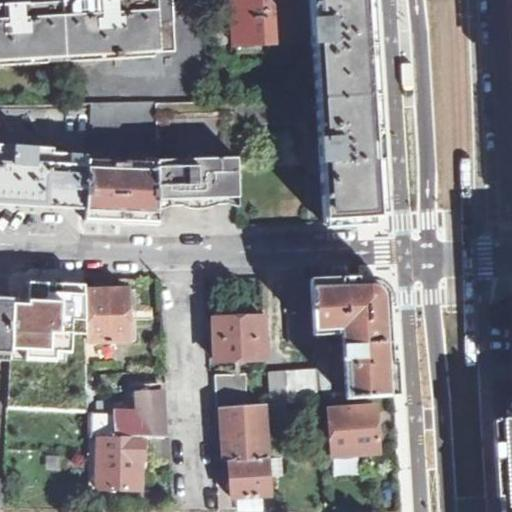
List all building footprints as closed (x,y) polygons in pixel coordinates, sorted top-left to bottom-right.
[(0,0),(0,64),(75,60),(176,54),(174,12),(172,0),(102,0),(101,0),(35,0),(35,4),(21,5),(9,5),(8,0),(0,0)] [(233,0),(237,53),(293,50),(289,0),(233,0)] [(309,0),(316,102),(236,103),(237,126),(318,123),(323,224),(357,221),(381,193),(378,153),(372,59),(372,47),(368,0),(309,0)] [(204,10),(174,12),(176,54),(75,60),(76,106),(92,106),(156,105),(208,104),(204,10)] [(157,162),(158,205),(198,203),(216,203),(238,202),(237,126),(236,103),(208,104),(156,105),(157,131),(157,162)] [(156,105),(92,106),(90,134),(157,131),(156,105)] [(0,197),(19,199),(71,202),(85,203),(88,159),(90,134),(92,106),(76,106),(0,106),(0,197)] [(117,160),(88,159),(85,203),(85,221),(93,221),(159,224),(158,205),(157,162),(127,161),(127,167),(117,166),(117,160)] [(371,283),(313,284),(313,310),(313,314),(314,344),(335,343),(338,400),(394,396),(391,350),(387,299),(371,283)] [(313,310),(313,284),(285,285),(286,296),(287,315),(313,314),(313,310)] [(89,363),(113,363),(112,342),(136,341),(135,289),(113,290),(88,290),(89,363)] [(84,300),(14,298),(10,429),(80,431),(84,300)] [(0,359),(10,361),(12,300),(0,299),(0,359)] [(215,362),(265,360),(263,316),(242,317),(242,309),(229,309),(215,309),(215,362)] [(289,345),(314,344),(313,314),(287,315),(289,345)] [(267,405),(338,400),(335,343),(314,344),(316,371),(266,375),(267,405)] [(216,393),(246,390),(246,374),(215,375),(216,393)] [(154,381),(136,381),(137,425),(109,427),(108,416),(88,418),(88,438),(87,488),(140,490),(141,470),(152,470),(152,455),(170,455),(171,438),(165,437),(162,386),(154,386),(154,381)] [(220,408),(247,407),(246,390),(216,393),(217,408),(220,408)] [(268,458),(264,406),(247,407),(220,408),(223,462),(229,462),(268,458)] [(365,452),(379,451),(376,407),(328,411),(332,455),(355,453),(355,460),(366,459),(365,452)] [(511,511),(511,419),(496,419),(498,463),(500,511),(511,511)] [(284,475),(282,457),(268,458),(229,462),(231,497),(270,496),(269,477),(284,475)]
